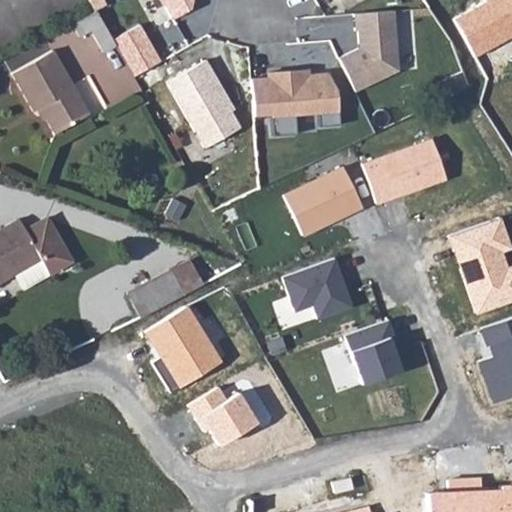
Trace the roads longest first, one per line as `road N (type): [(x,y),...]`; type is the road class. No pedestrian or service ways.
road 1 (residential): [(201,494),(323,457),(467,432)]
road 2 (residential): [(0,406),(65,378),(107,381),(201,494)]
road 3 (residential): [(392,245),(467,432)]
